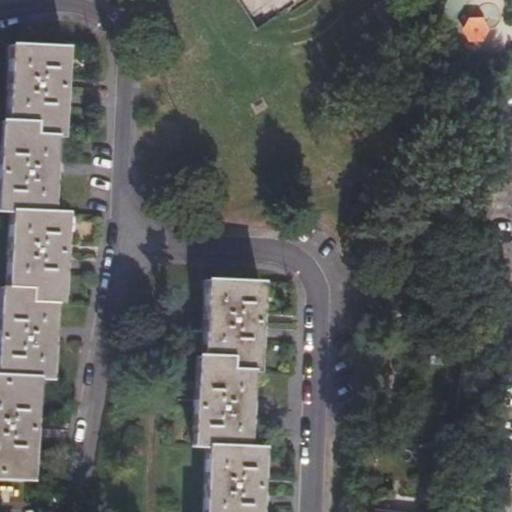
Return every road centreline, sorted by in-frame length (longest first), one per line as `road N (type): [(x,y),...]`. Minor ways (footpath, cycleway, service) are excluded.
road 1 (residential): [(302,511),(308,287),(291,263),(265,252),(120,238)]
road 2 (residential): [(120,238),(116,37),(64,5),(0,10)]
road 3 (residential): [(74,490),(120,238)]
